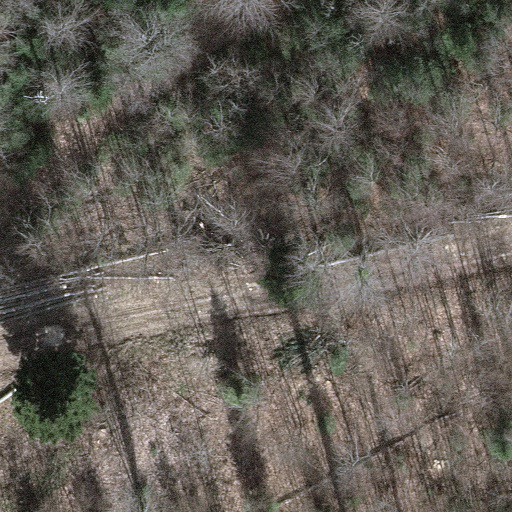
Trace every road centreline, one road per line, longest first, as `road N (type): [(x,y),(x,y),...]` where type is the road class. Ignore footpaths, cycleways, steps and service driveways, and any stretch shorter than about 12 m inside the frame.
road 1 (track): [(0,346),(511,234)]
road 2 (track): [(0,215),(259,0)]
